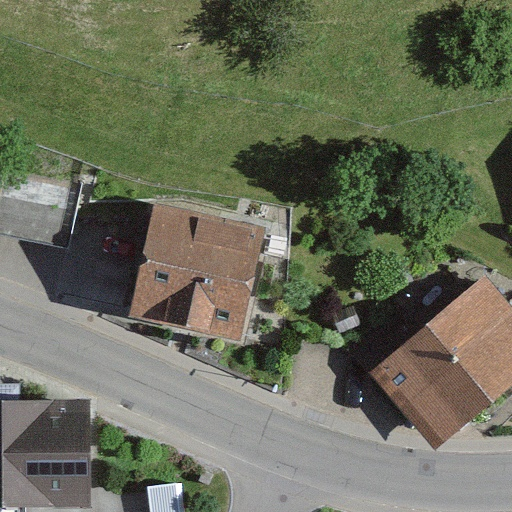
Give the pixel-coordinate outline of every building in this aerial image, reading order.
[(83,186),(6,169),(0,194),(0,234),(69,250),(83,186)] [(156,205),(132,315),(244,339),(268,229),(156,205)] [(511,313),(482,278),(371,374),(436,450),(511,385),(511,313)] [(0,500),(92,499),(90,396),(20,397),(20,382),(0,382),(0,500)] [(182,511),(179,485),(147,489),(150,511),(182,511)]
